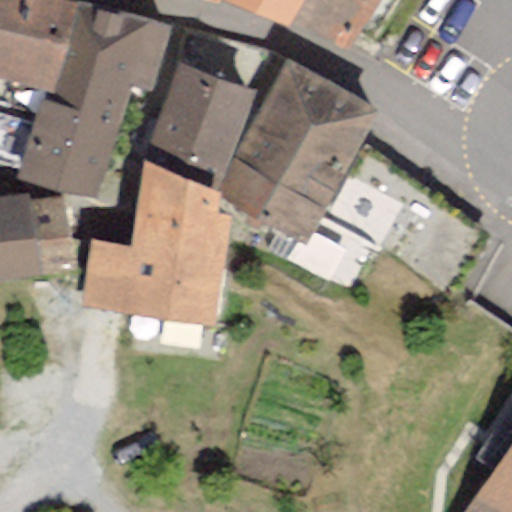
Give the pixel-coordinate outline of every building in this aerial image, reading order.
[(0,0),(0,70),(13,74),(50,84),(79,11),(37,0),(0,0)] [(233,0),(234,0),(290,23),(296,13),(303,0),(233,0)] [(373,0),(303,0),(296,13),(347,44),(373,0)] [(149,80),(163,28),(79,11),(50,84),(38,126),(27,167),(25,174),(58,183),(97,193),(129,75),(149,80)] [(319,208),(373,108),(292,65),(223,192),(304,236),(319,208)] [(166,112),(162,124),(148,168),(217,195),(251,91),(182,66),(166,112)] [(0,115),(0,159),(27,167),(38,126),(0,115)] [(370,159),(331,215),(319,208),(304,236),(294,253),(346,288),(380,239),(442,282),(476,234),(464,226),(448,215),(389,173),(370,159)] [(214,217),(217,195),(148,168),(134,252),(97,245),(88,299),(212,318),(228,220),(214,217)] [(0,277),(40,271),(38,260),(29,206),(28,196),(0,200),(0,277)] [(71,255),(62,201),(29,206),(38,260),(71,255)] [(511,511),(511,445),(466,511),(511,511)]
